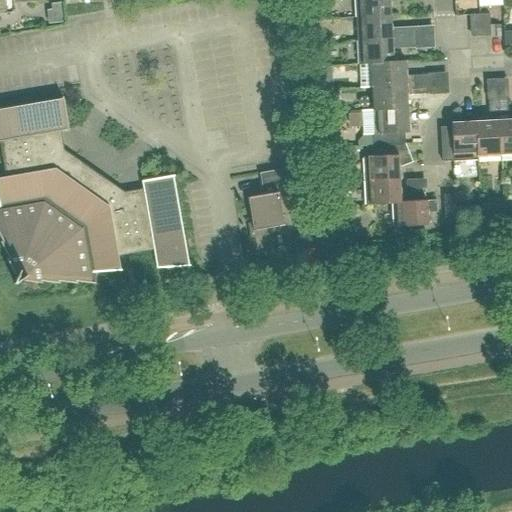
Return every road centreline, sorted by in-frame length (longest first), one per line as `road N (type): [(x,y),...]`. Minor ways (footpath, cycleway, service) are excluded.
road 1 (secondary): [(511,286),(0,385)]
road 2 (secondary): [(0,415),(131,401),(511,336)]
road 3 (residential): [(458,67),(457,93),(429,137),(433,184)]
